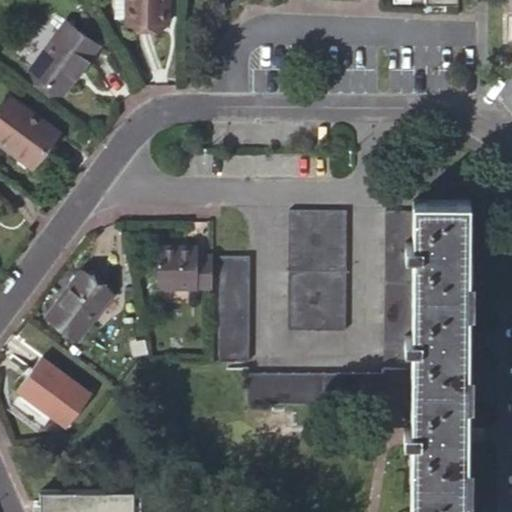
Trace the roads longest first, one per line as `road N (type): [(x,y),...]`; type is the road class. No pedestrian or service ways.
road 1 (residential): [(0,316),(142,124),(179,107),(438,108),(493,126),(511,142)]
road 2 (unknown): [(372,198),(369,349),(273,354),(260,338),(260,194)]
road 3 (unknown): [(478,121),(465,50),(313,40)]
road 4 (unknown): [(260,194),(111,166)]
